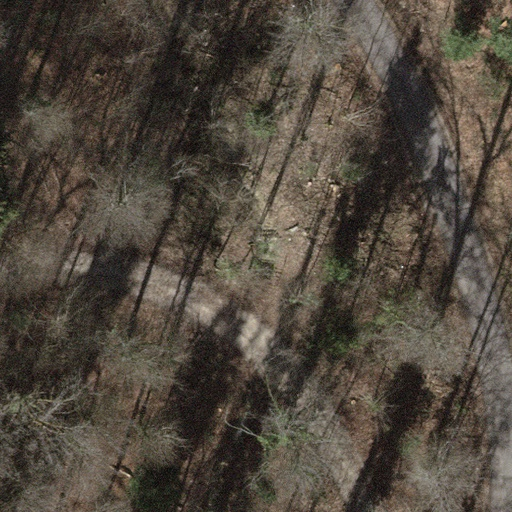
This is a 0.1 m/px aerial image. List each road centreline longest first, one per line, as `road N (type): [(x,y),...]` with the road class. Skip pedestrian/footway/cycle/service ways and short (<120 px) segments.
road 1 (unclassified): [(508,511),(511,442),(457,210),(359,0)]
road 2 (track): [(0,265),(89,246),(233,308),(340,441),(380,511)]
